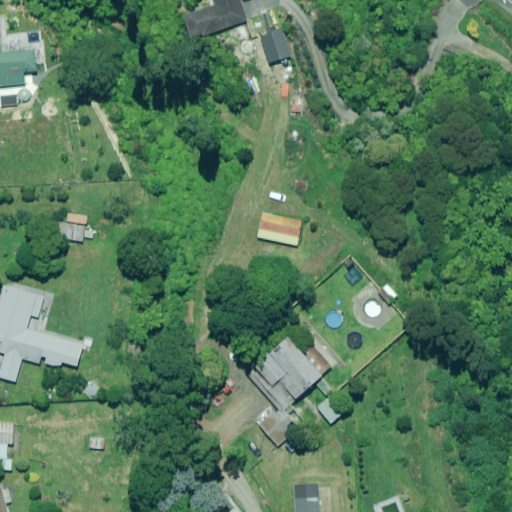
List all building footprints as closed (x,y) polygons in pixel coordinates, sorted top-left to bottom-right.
[(214,0),(216,6),(184,17),(192,41),(252,21),(244,0),(214,0)] [(7,53),(4,16),(0,15),(0,87),(26,86),(25,73),(38,73),(37,51),(7,53)] [(90,217),(68,213),(62,239),(85,244),(90,217)] [(391,305),(400,297),(390,286),(381,294),(391,305)] [(49,336),(0,322),(0,353),(8,355),(1,379),(17,383),(25,357),(42,361),(49,336)] [(325,378),(292,338),(257,367),(274,388),(282,381),(298,400),(325,378)] [(325,380),(318,386),(328,398),(335,392),(325,380)] [(345,416),(332,399),(319,408),(332,425),(345,416)] [(295,436),(289,429),(294,424),(281,409),(276,414),(272,410),(257,423),(280,449),(295,436)] [(0,459),(4,460),(4,471),(14,472),(15,460),(8,460),(9,444),(15,445),(16,425),(0,424),(0,459)] [(249,434),(243,439),(257,455),(263,450),(249,434)] [(106,440),(91,439),(91,450),(106,450),(106,440)] [(380,475),(361,476),(362,487),(380,486),(380,475)] [(0,511),(8,511),(3,489),(0,490),(0,511)] [(333,511),(333,499),(297,500),(297,511),(333,511)]
